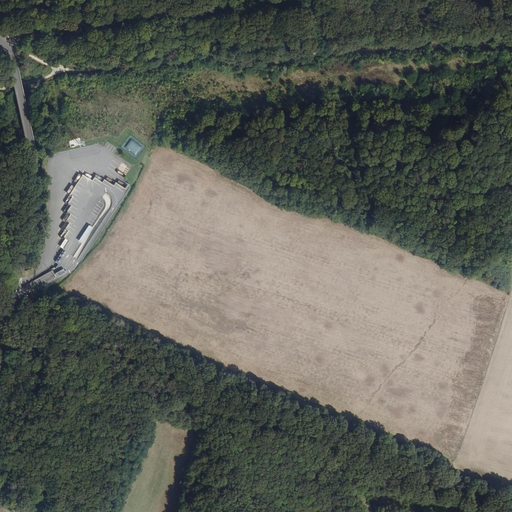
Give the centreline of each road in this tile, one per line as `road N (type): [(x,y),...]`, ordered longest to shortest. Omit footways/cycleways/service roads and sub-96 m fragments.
road 1 (track): [(511,510),(429,470),(234,422),(116,363),(10,292)]
road 2 (track): [(511,48),(319,52),(257,62),(195,52),(57,69),(0,91)]
road 3 (tertiary): [(2,38),(32,157),(35,205),(30,241),(0,314)]
road 4 (tertiary): [(240,0),(2,38)]
